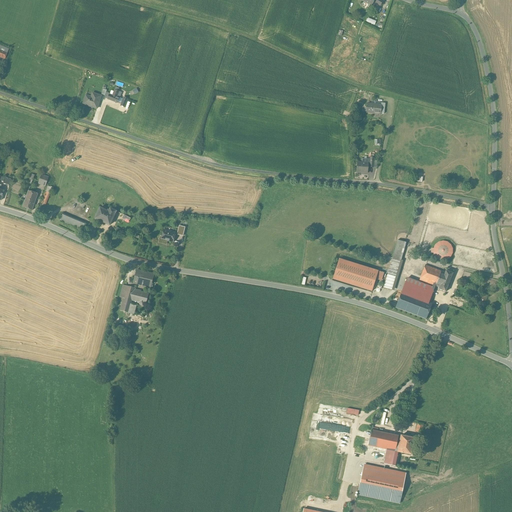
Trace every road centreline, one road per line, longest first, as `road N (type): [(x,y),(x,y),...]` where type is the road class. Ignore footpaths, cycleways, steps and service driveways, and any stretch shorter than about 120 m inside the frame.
road 1 (tertiary): [(0,208),(130,260),(385,311),(511,365)]
road 2 (unclassified): [(493,207),(237,169),(0,92)]
road 3 (track): [(495,125),(358,86),(254,39),(122,0)]
road 4 (unclassified): [(459,12),(480,40),(490,89),(493,207)]
road 5 (unclassified): [(493,207),(511,345)]
